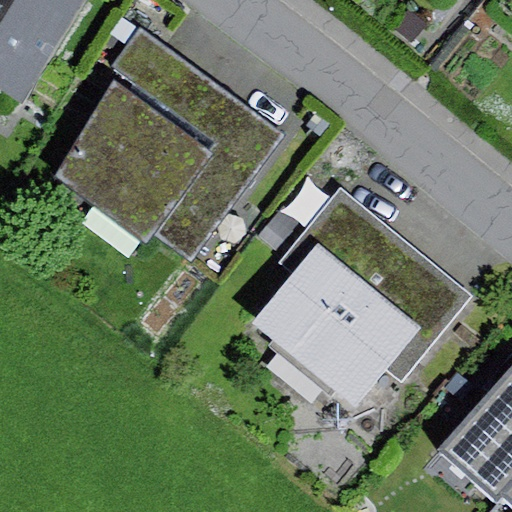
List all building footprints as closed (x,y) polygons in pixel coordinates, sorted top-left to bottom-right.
[(0,0),(0,91),(22,105),(84,0),(0,0)] [(141,30),(114,68),(136,85),(126,99),(212,159),(221,148),(250,109),(141,30)] [(157,237),(212,159),(126,99),(114,91),(51,180),(149,248),(157,237)] [(221,148),(212,159),(157,237),(191,262),(287,136),(250,109),(221,148)] [(281,264),(293,274),(251,326),(354,410),(388,368),(402,380),(469,297),(339,192),(281,264)] [(511,370),(440,451),(497,501),(501,496),(511,482),(511,370)] [(511,482),(501,496),(511,505),(511,482)]
